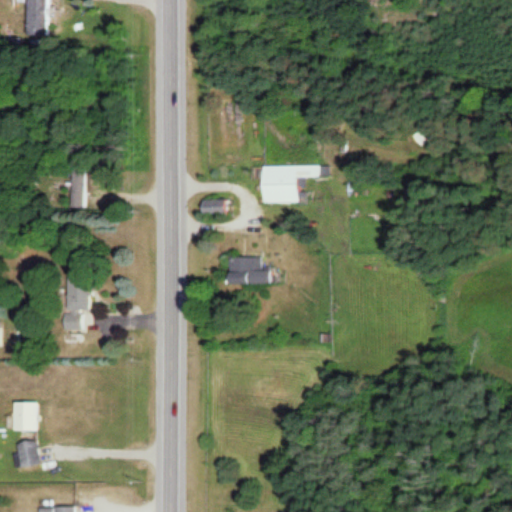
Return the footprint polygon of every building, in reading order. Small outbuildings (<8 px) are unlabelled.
[(31,0),(31,35),(51,35),(51,0),(31,0)] [(261,167),(262,204),(297,203),(296,178),(329,178),(329,165),(261,167)] [(88,169),(74,169),(74,208),(88,208),(88,169)] [(267,284),(267,258),(226,258),(226,284),(267,284)] [(68,279),(68,330),(82,330),(82,310),(92,310),(92,279),(68,279)] [(38,430),(38,402),(17,402),(17,430),(38,430)] [(39,441),(21,441),(22,467),(40,466),(39,441)]
